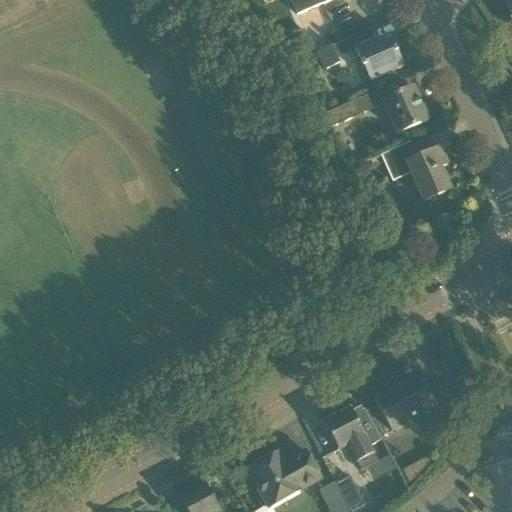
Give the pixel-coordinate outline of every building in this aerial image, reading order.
[(331,0),(289,0),(296,16),(331,0)] [(343,41),(344,42),(349,54),(354,51),(368,83),(402,67),(394,49),(389,39),(378,44),(371,28),(343,41)] [(324,70),(338,64),(331,46),(317,52),(324,70)] [(397,134),(427,122),(412,89),(382,102),(397,134)] [(359,116),(353,102),(320,117),(326,130),(359,116)] [(379,156),(382,162),(391,183),(410,175),(423,203),(450,191),(439,168),(446,165),(439,149),(418,158),(411,142),(379,156)] [(445,209),(399,225),(404,240),(450,224),(445,209)] [(390,431),(436,406),(418,374),(372,399),(390,431)] [(349,408),(322,422),(337,450),(346,445),(360,471),(377,462),(349,408)] [(277,452),(245,470),(268,508),(320,478),(304,451),(283,463),(277,452)] [(413,464),(401,470),(408,482),(419,476),(418,473),(413,464)] [(336,485),(349,511),(350,511),(363,505),(349,478),(336,485)] [(218,511),(204,484),(178,498),(185,511),(218,511)] [(328,511),(349,511),(336,485),(335,486),(334,484),(318,492),(328,510),(328,511)]
